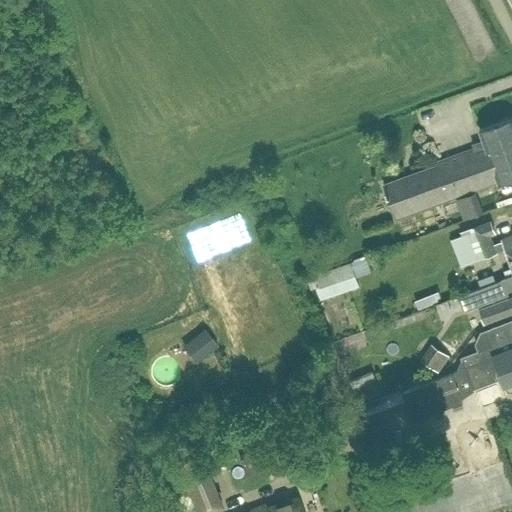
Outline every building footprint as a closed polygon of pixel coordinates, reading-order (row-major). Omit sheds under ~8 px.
[(511,116),(479,128),(486,146),(493,165),(478,170),(484,185),(497,180),(511,175),(511,116)] [(396,217),(484,185),(478,170),(493,165),(486,146),(475,150),(474,146),(435,161),(436,163),(383,182),(396,217)] [(511,215),(502,217),(503,228),(511,227),(511,215)] [(449,239),(455,253),(460,265),(495,251),(488,233),(492,231),(488,220),(460,231),(461,234),(449,239)] [(511,266),(511,233),(501,237),(511,266)] [(350,263),(311,276),(319,298),(358,285),(350,263)] [(511,273),(501,278),(506,289),(511,286),(511,273)] [(506,289),(502,279),(461,295),(465,307),(507,292),(506,289)] [(440,294),(437,287),(414,296),(417,306),(438,298),(436,295),(440,294)] [(484,322),(511,311),(511,296),(479,308),(484,322)] [(462,356),(462,357),(456,370),(402,389),(412,417),(463,399),(459,390),(473,385),(473,386),(501,376),(503,383),(511,379),(511,319),(481,331),(476,342),(479,350),(462,356)] [(217,346),(203,329),(181,346),(195,363),(217,346)] [(449,356),(431,345),(420,361),(438,373),(449,356)] [(396,443),(388,421),(371,427),(379,449),(396,443)] [(203,467),(184,474),(199,511),(204,511),(220,506),(203,467)] [(262,503),(240,511),(302,511),(295,494),(264,507),(262,503)]
